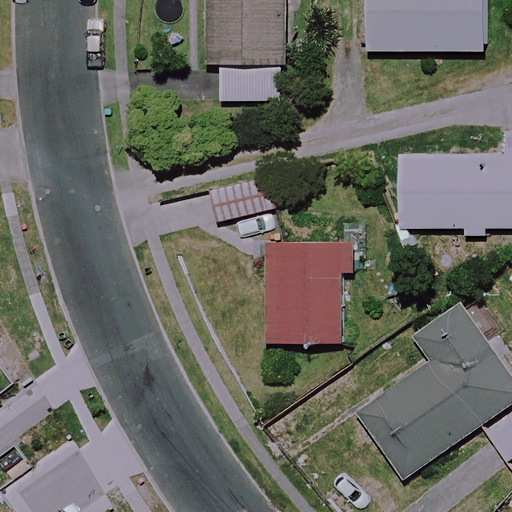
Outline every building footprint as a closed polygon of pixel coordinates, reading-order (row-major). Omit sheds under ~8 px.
[(284,0),(201,0),(199,70),(220,71),(219,102),(281,104),(284,0)] [(484,54),(484,0),(373,0),(373,52),(484,54)] [(398,230),(464,229),(464,238),(486,237),(486,228),(511,227),(511,146),(501,147),(502,155),(396,157),(398,230)] [(209,189),(215,222),(233,219),(237,240),(280,232),(270,177),(209,189)] [(349,275),(349,245),(263,246),(264,345),(340,344),(340,275),(349,275)] [(511,404),(511,381),(458,305),(416,335),(436,362),(363,415),(409,479),(511,404)] [(511,460),(511,419),(490,436),(509,463),(511,460)]
